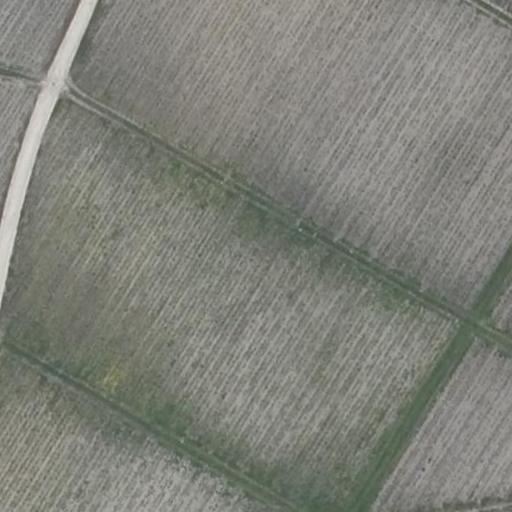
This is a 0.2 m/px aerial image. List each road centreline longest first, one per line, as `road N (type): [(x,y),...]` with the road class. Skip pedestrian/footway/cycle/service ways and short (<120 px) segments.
road 1 (track): [(56,85),(511,351)]
road 2 (track): [(302,511),(0,350)]
road 3 (track): [(90,0),(34,134),(0,283)]
road 4 (track): [(511,267),(363,511)]
